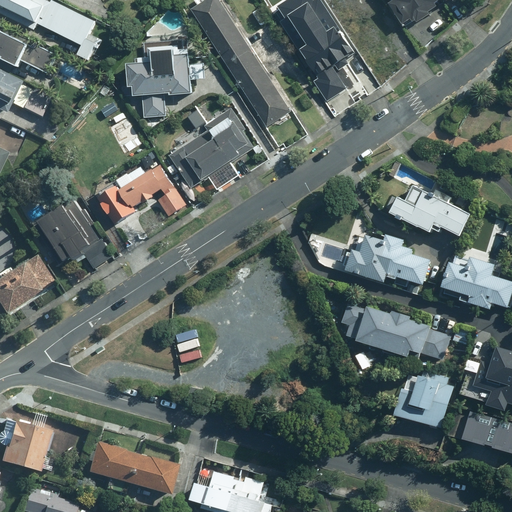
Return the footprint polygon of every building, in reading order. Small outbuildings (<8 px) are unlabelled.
[(95,45),(86,41),(95,22),(51,1),(49,4),(41,0),(0,0),(0,12),(34,28),(38,19),(41,20),(39,25),(82,46),(76,57),(87,62),(95,45)] [(290,112),(217,0),(209,0),(192,11),(267,127),(290,112)] [(316,78),(329,97),(348,85),(339,70),(353,62),(350,58),(361,51),(328,0),(289,0),(283,4),(291,17),(287,20),(322,74),(316,78)] [(401,27),(414,19),(417,25),(430,16),(428,13),(436,8),(434,6),(439,3),(436,0),(391,0),(393,1),(387,5),(401,27)] [(0,61),(17,70),(22,60),(48,73),(56,56),(35,46),(33,50),(26,46),(25,47),(0,34),(0,61)] [(127,89),(131,88),(132,98),(143,98),(145,119),(168,117),(166,95),(191,93),(186,40),(145,44),(147,58),(136,59),(137,66),(125,67),(127,89)] [(0,72),(0,101),(8,105),(9,103),(40,118),(49,100),(18,85),(19,82),(0,72)] [(231,109),(204,127),(207,132),(170,157),(192,190),(254,148),(243,132),(246,130),(231,109)] [(127,120),(110,130),(124,154),(141,144),(127,120)] [(167,198),(177,192),(161,167),(119,194),(129,210),(161,190),(167,198)] [(413,189),(405,205),(396,201),(389,216),(427,235),(432,226),(460,240),(471,217),(413,189)] [(93,269),(112,256),(75,202),(31,231),(56,267),(81,250),(93,269)] [(431,262),(411,256),(412,252),(401,249),(403,243),(385,237),(383,243),(365,238),(359,260),(365,262),(363,270),(423,288),(431,262)] [(0,321),(54,283),(35,256),(0,280),(0,321)] [(466,271),(448,266),(441,290),(462,296),(460,303),(490,311),(491,304),(508,309),(511,294),(511,283),(490,278),(493,267),(469,260),(466,271)] [(410,319),(390,314),(389,317),(350,305),(344,324),(350,325),(347,337),(357,340),(355,344),(407,359),(409,352),(444,362),(451,337),(431,332),(431,329),(409,323),(410,319)] [(197,338),(176,346),(179,354),(200,346),(197,338)] [(511,353),(497,349),(492,365),(480,361),(472,387),(491,393),(487,407),(506,413),(508,406),(511,406),(511,353)] [(199,350),(179,356),(182,364),(202,358),(199,350)] [(371,367),(364,352),(355,356),(362,371),(371,367)] [(425,372),(423,378),(406,373),(393,417),(440,430),(453,386),(445,384),(447,378),(425,372)] [(511,417),(473,407),(465,435),(511,447),(511,417)] [(49,432),(13,421),(0,462),(36,473),(49,432)] [(177,466),(96,441),(86,472),(168,496),(177,466)] [(246,477),(244,482),(234,480),(235,477),(214,471),(209,488),(193,484),(188,501),(227,511),(260,511),(264,503),(258,502),(263,482),(246,477)] [(84,511),(73,509),(74,503),(36,492),(35,497),(27,495),(22,511),(26,511),(84,511)]
